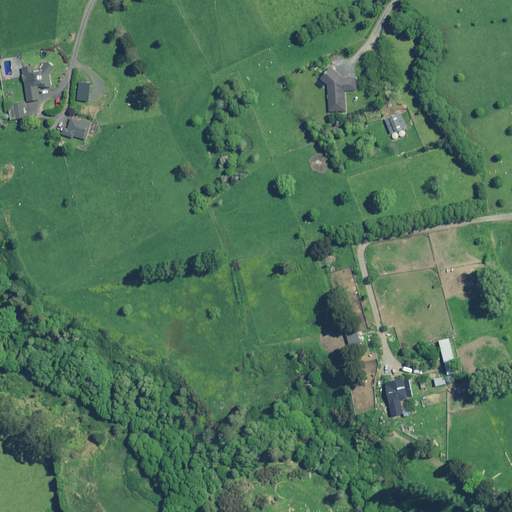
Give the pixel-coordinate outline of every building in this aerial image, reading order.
[(54,68),(46,62),(42,69),(43,70),(42,71),(35,73),(34,68),(34,65),(22,67),(27,102),(39,100),(37,88),(50,86),(49,76),(54,68)] [(343,79),(330,67),(319,79),(327,85),(329,112),(345,111),(344,92),(357,91),(356,78),(343,79)] [(24,118),(23,103),(10,105),(12,120),(24,118)] [(405,128),(400,114),(385,120),(390,134),(405,128)] [(81,122),(71,119),(68,130),(64,129),(62,135),(73,138),(73,136),(85,140),(90,123),(81,120),(81,122)] [(457,373),(449,339),(439,341),(448,375),(457,373)] [(446,384),(444,377),(434,380),(436,387),(446,384)] [(413,398),(409,379),(385,383),(391,416),(402,414),(400,400),(413,398)]
